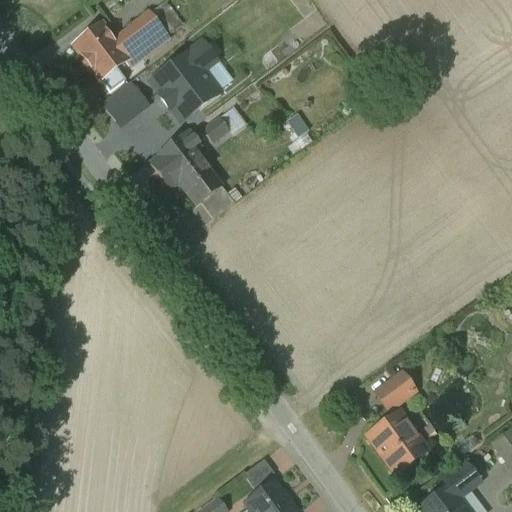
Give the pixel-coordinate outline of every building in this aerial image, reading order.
[(163,9),(149,19),(164,41),(178,31),(163,9)] [(147,16),(126,32),(129,37),(114,48),(126,65),(130,71),(166,44),(164,41),(149,19),(147,16)] [(100,29),(72,49),(100,85),(115,73),(126,65),(114,48),(100,29)] [(115,73),(100,85),(108,96),(123,84),(115,73)] [(218,123),(202,135),(211,147),(227,135),(218,123)] [(187,135),(157,157),(158,160),(149,167),(168,194),(178,187),(195,210),(200,206),(221,190),(195,156),(200,152),(187,135)] [(233,207),(221,190),(200,206),(213,223),(233,207)] [(401,379),(375,398),(386,414),(412,394),(401,379)] [(397,417),(367,439),(395,477),(425,455),(397,417)] [(511,428),(493,444),(511,467),(511,428)] [(246,474),(254,487),(275,473),(267,460),(246,474)] [(462,464),(436,484),(443,493),(449,488),(458,500),(478,485),(462,464)] [(290,511),(270,485),(243,505),(248,511),(290,511)] [(443,493),(417,511),(467,511),(458,500),(449,488),(443,493)] [(224,511),(217,502),(203,511),(224,511)]
